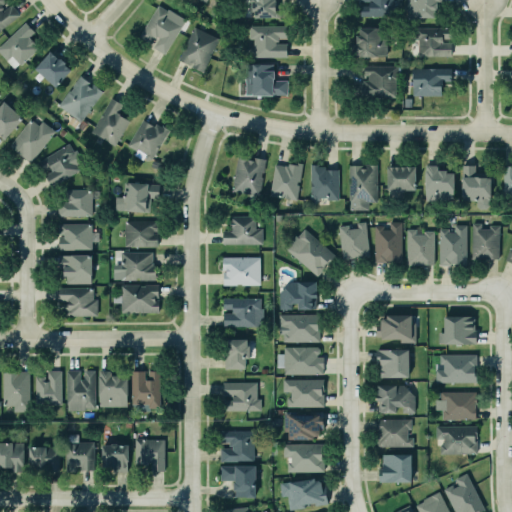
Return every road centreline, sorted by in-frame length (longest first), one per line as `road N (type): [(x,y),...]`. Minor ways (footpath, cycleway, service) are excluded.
road 1 (tertiary): [(53,0),(139,72),(251,120),(319,130),(511,131)]
road 2 (tertiary): [(198,511),(197,191),(219,110)]
road 3 (residential): [(360,511),(352,296)]
road 4 (residential): [(508,511),(504,298)]
road 5 (residential): [(0,497),(197,495)]
road 6 (residential): [(0,335),(196,334)]
road 7 (residential): [(0,170),(28,199),(32,335)]
road 8 (residential): [(352,296),(504,298)]
road 9 (residential): [(487,131),(485,0)]
road 10 (residential): [(319,130),(319,0)]
